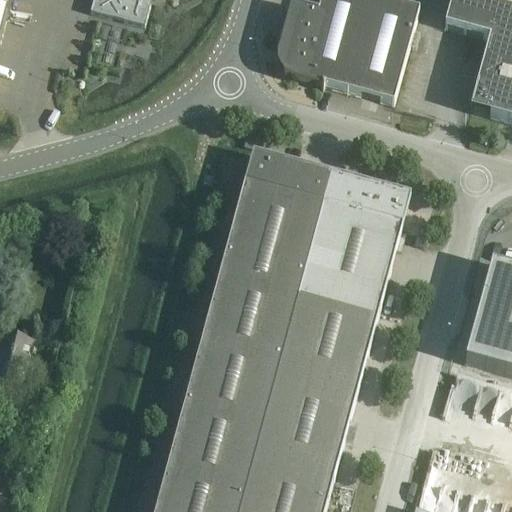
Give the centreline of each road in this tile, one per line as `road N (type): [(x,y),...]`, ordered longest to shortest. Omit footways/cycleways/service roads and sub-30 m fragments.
road 1 (unclassified): [(393,511),(479,171)]
road 2 (unclassified): [(479,171),(223,85)]
road 3 (unclassified): [(223,85),(93,143),(0,171)]
road 4 (unknown): [(29,162),(34,56),(57,0)]
